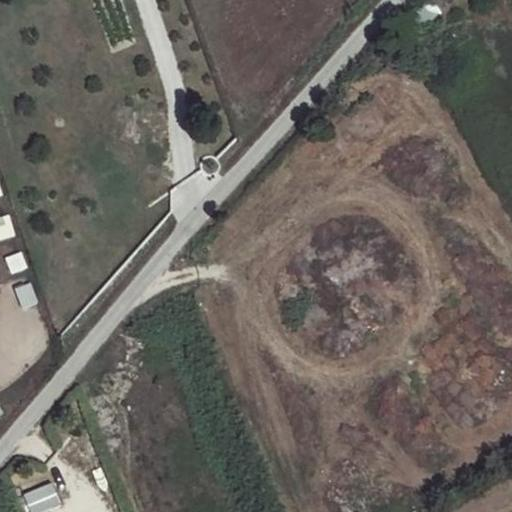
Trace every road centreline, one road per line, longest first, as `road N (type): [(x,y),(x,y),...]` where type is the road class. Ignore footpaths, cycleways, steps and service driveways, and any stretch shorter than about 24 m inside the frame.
road 1 (track): [(147,278),(259,271),(277,239),(312,209),(350,200),(403,216),(426,245),(436,285),(424,320),(394,354),(348,375),(301,367),(275,346),(257,312)]
road 2 (unclassified): [(395,0),(202,209),(0,459)]
